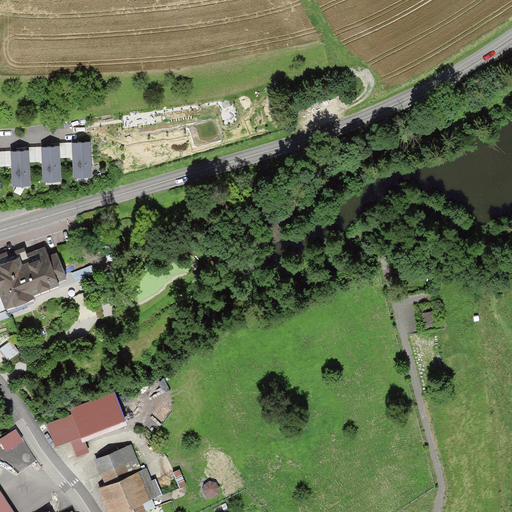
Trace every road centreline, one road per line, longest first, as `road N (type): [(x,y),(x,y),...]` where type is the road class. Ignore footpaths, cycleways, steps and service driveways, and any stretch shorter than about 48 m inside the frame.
road 1 (secondary): [(0,228),(311,138),(449,77),(511,32)]
road 2 (residential): [(90,511),(0,382)]
